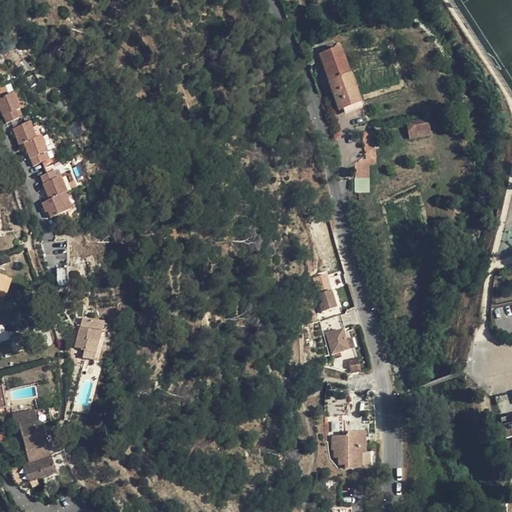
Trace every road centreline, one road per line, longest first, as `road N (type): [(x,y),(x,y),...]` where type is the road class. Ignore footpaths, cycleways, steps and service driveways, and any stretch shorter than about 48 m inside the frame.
road 1 (unclassified): [(390,511),(381,377),(321,135),(272,0)]
road 2 (residential): [(51,265),(30,182),(0,131)]
